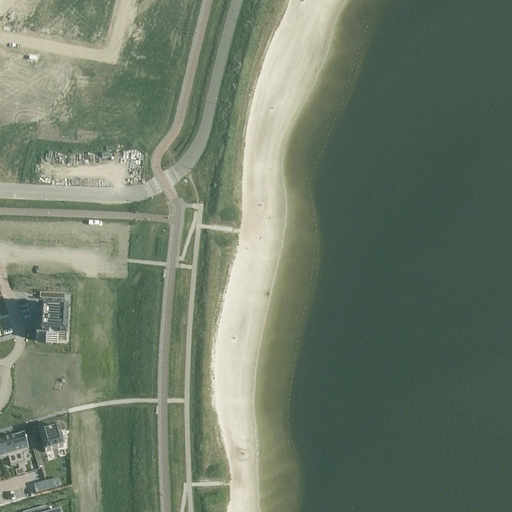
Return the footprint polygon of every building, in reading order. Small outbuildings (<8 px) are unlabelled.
[(40,0),(30,0),(30,5),(47,9),(49,2),(40,0)] [(30,5),(28,12),(45,16),(47,9),(30,5)] [(28,12),(26,19),(44,23),(45,16),(28,12)] [(92,14),(89,26),(108,31),(112,19),(92,14)] [(26,19),(24,26),(42,31),(44,23),(26,19)] [(24,26),(23,33),(40,38),(42,31),(24,26)] [(89,26),(86,38),(105,43),(108,31),(89,26)] [(38,310),(38,318),(38,319),(37,328),(37,329),(37,330),(37,338),(36,339),(38,339),(46,340),(47,340),(57,340),(58,341),(58,340),(66,341),(67,341),(67,340),(67,332),(67,331),(68,321),(68,320),(68,312),(69,312),(69,311),(68,311),(67,311),(59,310),(58,310),(48,310),(47,309),(47,310),(39,309),(38,309),(38,310)] [(46,430),(39,432),(39,434),(40,434),(40,436),(42,441),(43,443),(42,443),(44,448),(45,450),(44,450),(45,452),(47,452),(47,451),(49,451),(52,450),(56,449),(59,448),(62,447),(63,447),(63,445),(62,442),(61,438),(60,435),(59,431),(58,428),(57,426),(56,427),(53,428),(50,429),(46,430)] [(23,435),(10,439),(17,465),(24,463),(21,452),(28,450),(24,434),(23,435)] [(0,441),(0,457),(0,458),(7,456),(10,467),(17,465),(10,439),(0,441)] [(54,489),(51,480),(46,482),(48,491),(54,489)]
